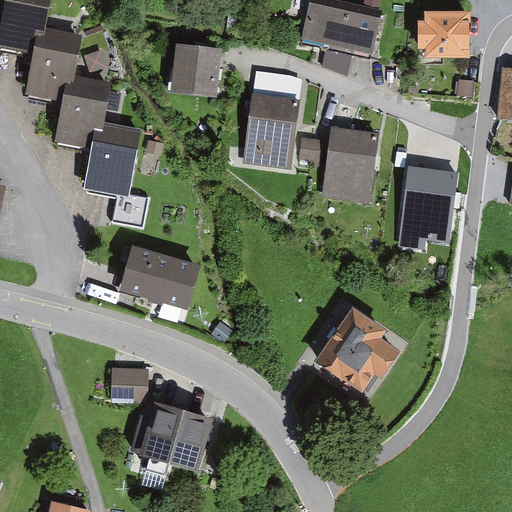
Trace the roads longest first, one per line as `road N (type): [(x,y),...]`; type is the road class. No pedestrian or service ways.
road 1 (residential): [(317,493),(283,431),(234,383),(100,327),(0,303)]
road 2 (residential): [(511,25),(492,51),(482,142),(251,51)]
